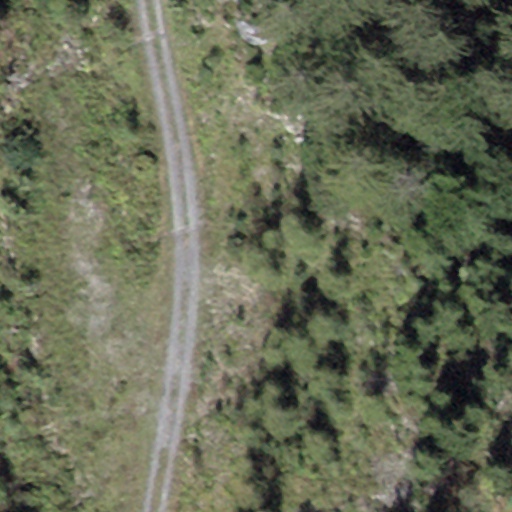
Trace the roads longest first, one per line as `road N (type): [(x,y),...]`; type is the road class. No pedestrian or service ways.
road 1 (track): [(152,511),(172,404),(186,243),(148,0)]
road 2 (track): [(161,464),(98,318),(56,147)]
